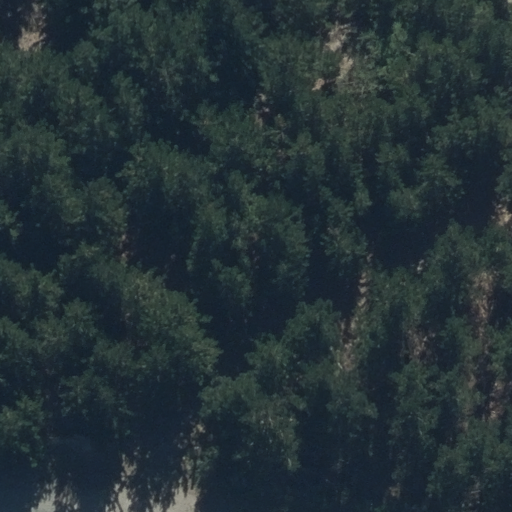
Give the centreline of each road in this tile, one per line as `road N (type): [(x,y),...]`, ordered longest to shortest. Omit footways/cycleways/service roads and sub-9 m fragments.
road 1 (unknown): [(511,2),(468,215),(221,397)]
road 2 (unknown): [(110,507),(221,397),(511,180)]
road 3 (track): [(138,511),(0,500)]
